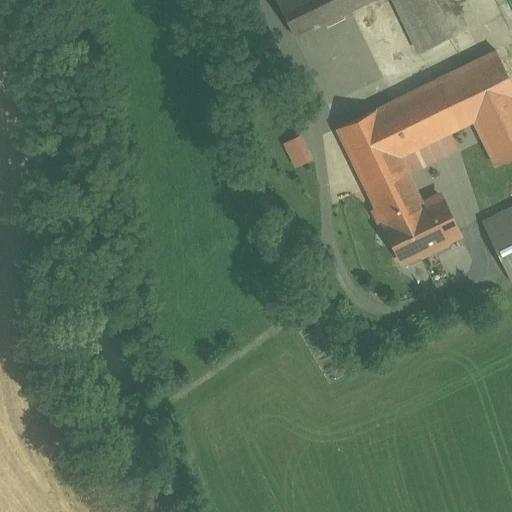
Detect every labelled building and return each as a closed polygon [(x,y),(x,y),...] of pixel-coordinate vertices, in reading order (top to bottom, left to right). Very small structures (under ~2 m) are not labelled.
[(275,0),(292,38),(381,0),(275,0)] [(430,0),(396,0),(422,53),(449,41),(430,0)] [(511,82),(496,52),(448,77),(497,168),(511,160),(511,82)] [(457,124),(436,81),(338,130),(359,172),(457,124)] [(289,143),(300,168),(318,160),(306,135),(289,143)] [(361,176),(404,265),(445,246),(402,156),(361,176)] [(511,207),(486,220),(511,270),(511,207)]
